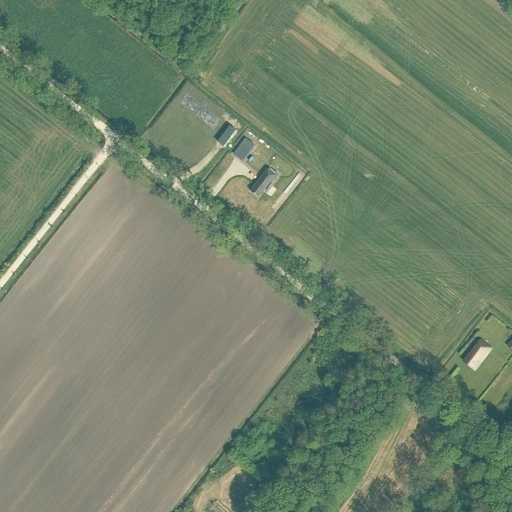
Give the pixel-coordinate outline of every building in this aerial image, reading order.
[(80,0),(68,0),(53,21),(70,35),(91,7),(80,0)] [(218,142),(224,147),(236,131),(230,126),(218,142)] [(242,143),(233,154),(241,161),(251,149),(242,143)] [(21,309),(38,282),(30,277),(13,304),(21,309)] [(23,331),(0,355),(0,364),(2,366),(29,336),(23,331)] [(475,370),(493,349),(482,340),(465,362),(475,370)] [(168,488),(180,495),(193,475),(181,467),(168,488)]
